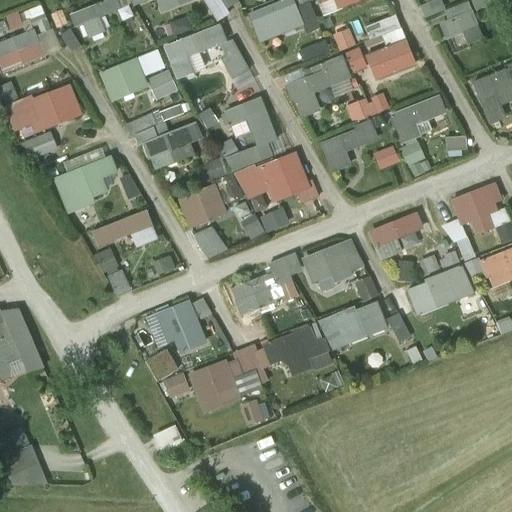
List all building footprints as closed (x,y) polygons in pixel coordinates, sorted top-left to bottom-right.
[(117,0),(111,0),(70,16),(75,29),(83,26),(100,19),(121,11),(117,0)] [(156,0),(163,14),(196,0),(156,0)] [(202,0),(217,23),(229,14),(227,10),(220,0),(202,0)] [(220,0),(227,10),(238,4),(236,0),(220,0)] [(297,9),(293,0),(285,0),(248,15),(260,44),(304,26),(297,9)] [(293,0),(297,9),(309,4),(307,0),(293,0)] [(320,0),(327,16),(339,11),(334,0),(320,0)] [(367,0),(334,0),(339,11),(367,0)] [(445,10),(440,0),(438,0),(420,8),(424,19),(445,10)] [(488,0),(475,0),(471,2),(476,13),(492,7),(488,0)] [(448,22),(472,12),(469,3),(445,13),(448,22)] [(67,25),(61,11),(53,15),(58,28),(67,25)] [(479,27),(472,12),(448,22),(439,26),(445,41),(462,34),(479,27)] [(22,28),(17,13),(7,17),(12,31),(22,28)] [(400,30),(395,17),(365,29),(369,42),(400,30)] [(35,31),(37,37),(52,31),(47,19),(32,25),(35,31)] [(105,32),(100,19),(83,26),(88,38),(105,32)] [(172,23),(150,28),(155,45),(176,40),(172,23)] [(195,74),(189,59),(220,46),(228,44),(220,26),(164,48),(177,81),(195,74)] [(479,27),(462,34),(467,46),(483,39),(479,27)] [(52,31),(37,37),(45,58),(62,51),(53,30),(52,31)] [(387,49),(406,41),(402,30),(383,38),(387,49)] [(37,37),(35,31),(0,44),(0,67),(3,74),(45,58),(37,37)] [(81,48),(70,31),(61,36),(72,53),(81,48)] [(354,46),(348,31),(336,36),(342,51),(354,46)] [(233,41),(228,44),(220,46),(226,57),(220,59),(233,80),(249,72),(233,41)] [(416,66),(406,41),(387,49),(366,57),(376,82),(416,66)] [(366,68),(359,50),(347,55),(354,73),(366,68)] [(158,52),(136,60),(143,76),(164,68),(158,52)] [(349,81),(352,79),(343,57),(284,80),(293,103),(295,102),(302,119),(320,112),(314,94),(332,87),(336,98),(353,91),(349,81)] [(143,76),(136,60),(100,75),(111,103),(148,89),(143,76)] [(511,67),(472,84),(489,126),(506,119),(501,106),(511,101),(511,67)] [(177,93),(168,72),(148,81),(157,102),(177,93)] [(19,100),(11,83),(0,88),(0,96),(4,106),(19,100)] [(82,116),(71,86),(33,100),(32,97),(4,108),(14,133),(31,127),(34,135),(82,116)] [(366,101),(347,108),(354,124),(388,111),(382,95),(372,99),(374,103),(368,105),(366,101)] [(446,114),(439,97),(391,116),(403,145),(421,138),(416,126),(446,114)] [(277,140),(261,99),(224,113),(230,128),(247,122),(257,148),(277,140)] [(159,114),(163,124),(184,116),(180,106),(159,114)] [(218,123),(210,109),(199,116),(207,130),(218,123)] [(158,112),(152,115),(157,127),(163,124),(159,114),(158,112)] [(157,127),(152,115),(127,125),(132,137),(135,136),(154,128),(157,127)] [(356,131),(321,145),(332,173),(352,166),(346,153),(378,140),(370,122),(355,128),(356,131)] [(203,141),(195,123),(158,139),(142,145),(149,163),(151,162),(191,146),(203,141)] [(154,128),(135,136),(139,146),(142,145),(158,139),(154,128)] [(57,151),(50,134),(26,143),(32,160),(57,151)] [(467,151),(466,138),(446,139),(447,153),(467,151)] [(285,154),(279,139),(277,140),(257,148),(225,159),(232,174),(285,154)] [(425,159),(417,143),(401,151),(408,167),(425,159)] [(191,146),(151,162),(156,173),(195,157),(191,146)] [(398,161),(393,148),(375,156),(381,169),(398,161)] [(310,188),(296,153),(256,169),(255,166),(234,175),(248,200),(268,192),(273,204),(297,194),(301,204),(318,198),(314,187),(310,188)] [(117,173),(111,157),(54,180),(68,215),(95,205),(92,198),(108,193),(102,179),(117,173)] [(226,176),(221,161),(197,168),(202,184),(226,176)] [(215,186),(223,206),(244,198),(241,189),(238,190),(232,175),(213,183),(215,186)] [(501,201),(495,185),(451,202),(458,221),(461,227),(462,226),(471,223),(476,236),(492,229),(487,216),(497,213),(494,204),(501,201)] [(223,206),(215,186),(179,200),(191,229),(226,215),(223,206)] [(497,213),(487,216),(492,229),(495,228),(511,222),(506,209),(497,213)] [(289,225),(282,210),(262,218),(268,233),(289,225)] [(153,227),(147,212),(93,232),(99,248),(131,236),(153,227)] [(423,231),(417,214),(368,233),(375,249),(395,241),(423,231)] [(264,234),(255,217),(243,224),(252,241),(264,234)] [(461,227),(458,221),(442,228),(456,244),(464,262),(475,258),(462,226),(461,227)] [(511,246),(511,224),(511,222),(495,228),(503,250),(511,246)] [(153,227),(131,236),(136,249),(158,241),(153,227)] [(227,251),(211,229),(194,239),(208,262),(227,251)] [(356,252),(351,241),(302,260),(312,286),(332,278),(334,284),(354,276),(354,274),(365,267),(356,252)] [(395,241),(375,249),(379,260),(400,252),(395,241)] [(511,249),(480,262),(485,276),(486,279),(489,278),(494,289),(511,281),(511,249)] [(118,268),(110,250),(95,256),(103,275),(118,268)] [(283,259),(290,277),(303,272),(295,254),(283,259)] [(170,257),(153,264),(159,278),(176,271),(170,257)] [(283,259),(269,265),(278,287),(292,282),(290,277),(283,259)] [(485,276),(480,262),(479,260),(465,265),(472,282),(485,276)] [(411,283),(413,264),(400,263),(398,282),(411,283)] [(418,317),(474,295),(463,267),(424,281),(425,285),(408,291),(418,317)] [(131,292),(122,271),(108,277),(117,298),(131,292)] [(356,279),(361,300),(379,296),(374,274),(356,279)] [(277,303),(267,276),(232,290),(242,317),(277,303)] [(298,297),(292,282),(278,287),(284,302),(298,297)] [(218,326),(202,299),(192,305),(207,332),(218,326)] [(205,343),(188,303),(157,315),(169,344),(174,356),(205,343)] [(354,308),(318,323),(333,352),(388,330),(377,303),(356,312),(354,308)] [(0,311),(0,380),(2,382),(11,379),(12,372),(10,365),(21,360),(27,374),(45,369),(19,311),(1,313),(0,311)] [(159,348),(169,344),(157,315),(148,319),(159,348)] [(410,337),(398,315),(387,321),(399,343),(410,337)] [(310,328),(263,346),(270,367),(281,363),(289,368),(292,377),(313,369),(310,360),(329,354),(325,340),(316,343),(310,328)] [(269,382),(255,346),(233,355),(247,390),(269,382)] [(157,347),(150,351),(163,375),(175,369),(166,352),(162,355),(157,347)] [(421,361),(416,349),(408,352),(414,365),(421,361)] [(436,358),(432,349),(423,354),(428,363),(436,358)] [(240,400),(225,363),(190,376),(204,414),(240,400)] [(189,391),(183,375),(165,382),(171,398),(189,391)] [(256,402),(243,407),(249,425),(263,421),(256,402)] [(155,433),(165,455),(187,446),(177,423),(155,433)] [(0,458),(29,447),(22,428),(0,437),(0,458)] [(29,447),(0,458),(0,460),(11,487),(48,487),(32,446),(29,447)]
